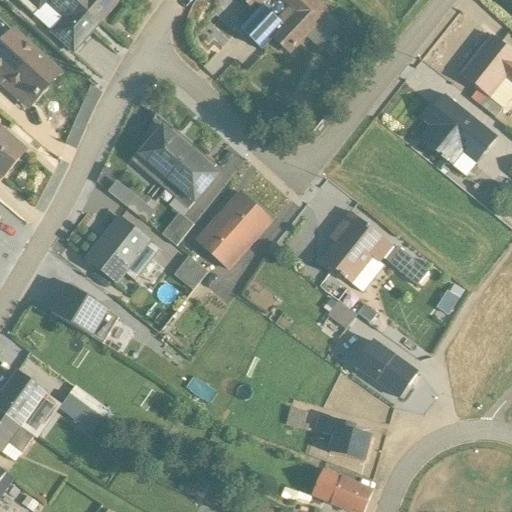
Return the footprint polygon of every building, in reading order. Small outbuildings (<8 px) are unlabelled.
[(68,0),(25,0),(24,2),(38,14),(33,20),(50,36),(73,56),(99,27),(68,0)] [(68,0),(99,27),(123,0),(68,0)] [(310,0),(238,0),(254,14),(237,32),(261,54),(273,42),(289,57),(305,39),(318,52),(341,28),(310,0)] [(12,31),(0,44),(0,89),(28,113),(62,75),(12,31)] [(511,55),(490,38),(459,78),(477,92),(469,102),(495,122),(503,112),(511,100),(511,55)] [(496,140),(443,99),(423,125),(429,130),(418,143),(452,169),(452,170),(465,180),(496,140)] [(161,191),(195,151),(173,133),(169,137),(154,124),(156,118),(131,165),(161,191)] [(0,178),(3,181),(26,155),(0,130),(0,178)] [(215,169),(195,151),(161,191),(187,213),(217,179),(212,174),(215,169)] [(116,185),(107,196),(146,226),(154,215),(116,185)] [(271,225),(239,197),(195,244),(229,274),(271,225)] [(392,250),(349,216),(329,243),(334,247),(321,264),(362,296),(383,270),(379,267),(392,250)] [(178,218),(162,238),(176,249),(192,229),(178,218)] [(119,222),(86,264),(117,289),(126,278),(135,285),(161,255),(151,247),(151,246),(119,222)] [(206,276),(188,261),(173,279),(191,294),(206,276)] [(454,307),(465,292),(456,286),(445,301),(454,307)] [(110,313),(69,288),(51,318),(102,348),(117,322),(109,317),(110,313)] [(337,307),(331,302),(323,311),(329,317),(327,320),(345,333),(356,319),(338,306),(337,307)] [(363,307),(356,316),(370,327),(376,317),(363,307)] [(372,344),(353,370),(398,402),(417,376),(372,344)] [(17,377),(0,400),(0,416),(32,441),(55,410),(93,437),(104,423),(104,422),(109,414),(76,389),(69,397),(66,395),(58,406),(17,377)] [(283,437),(292,440),(295,431),(306,435),(308,428),(304,426),(307,415),(290,411),(283,437)] [(21,456),(32,441),(0,416),(0,455),(1,457),(2,456),(15,466),(21,457),(21,456)] [(351,428),(319,419),(315,434),(332,439),(327,456),(364,465),(372,440),(350,433),(351,428)] [(0,473),(0,489),(6,494),(13,483),(0,473)] [(364,511),(372,495),(340,483),(322,476),(311,501),(329,509),(338,511),(364,511)] [(188,496),(217,509),(225,492),(196,479),(188,496)] [(310,507),(312,502),(285,492),(282,501),(282,502),(296,506),(297,503),(310,507)]
